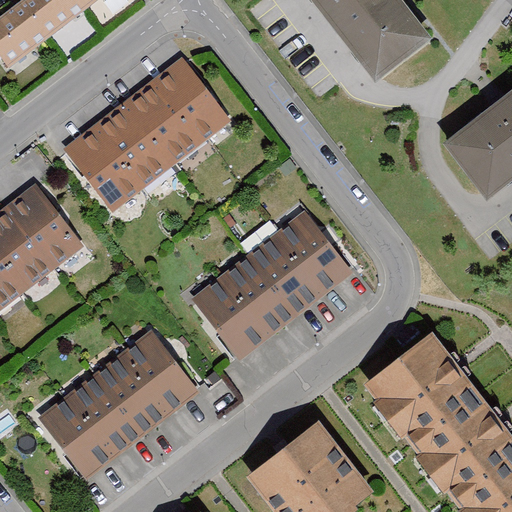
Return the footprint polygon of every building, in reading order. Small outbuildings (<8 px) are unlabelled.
[(52,42),(91,13),(80,0),(40,0),(28,9),(52,42)] [(80,0),(91,13),(108,0),(80,0)] [(400,0),(316,0),(383,86),(435,46),(400,0)] [(0,52),(13,71),(52,42),(28,9),(0,29),(0,52)] [(186,67),(157,88),(202,149),(231,127),(186,67)] [(157,88),(126,112),(172,171),(202,149),(157,88)] [(511,95),(451,142),(491,194),(511,178),(511,95)] [(126,112),(100,133),(145,192),(172,171),(126,112)] [(100,133),(68,158),(114,216),(145,192),(100,133)] [(36,195),(10,214),(57,275),(83,254),(36,195)] [(10,214),(0,221),(0,257),(30,296),(57,275),(10,214)] [(278,241),(326,303),(353,282),(305,221),(278,241)] [(252,261),(300,323),(326,303),(278,241),(252,261)] [(0,257),(0,318),(0,319),(30,296),(0,257)] [(225,283),(272,344),(300,323),(252,261),(225,283)] [(225,283),(197,304),(244,365),(272,344),(225,283)] [(125,362),(174,420),(200,398),(152,340),(125,362)] [(443,343),(377,394),(428,458),(493,407),(443,343)] [(98,384),(145,443),(174,420),(125,362),(98,384)] [(71,404),(118,464),(145,443),(98,384),(71,404)] [(44,425),(91,485),(118,464),(71,404),(44,425)] [(511,432),(493,407),(428,458),(470,510),(511,477),(511,432)] [(326,433),(260,484),(280,511),(364,511),(378,501),(326,433)] [(511,511),(511,477),(470,510),(470,511),(511,511)]
